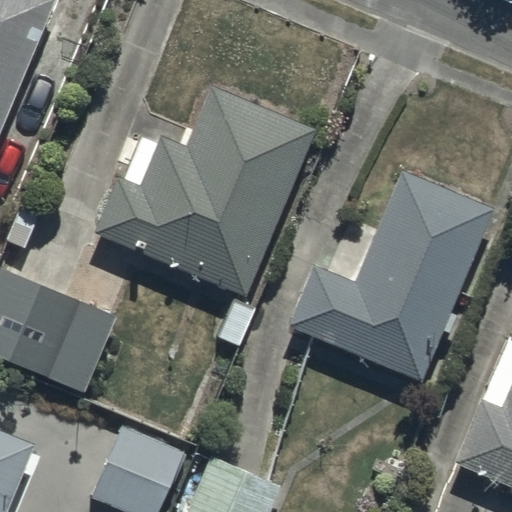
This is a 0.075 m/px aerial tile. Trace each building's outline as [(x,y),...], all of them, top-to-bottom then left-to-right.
[(0,0),(0,107),(44,0),(0,0)] [(89,222),(240,286),(310,120),(206,76),(180,136),(155,125),(134,176),(112,167),(89,222)] [(308,255),(283,316),(417,371),(488,199),(395,161),(349,272),(308,255)] [(0,261),(0,350),(80,384),(112,308),(0,261)] [(448,454),(511,480),(511,357),(495,398),(475,389),(448,454)] [(118,418),(88,489),(142,511),(150,511),(179,444),(118,418)] [(0,507),(30,434),(0,422),(0,507)] [(207,449),(179,511),(262,511),(277,478),(207,449)]
